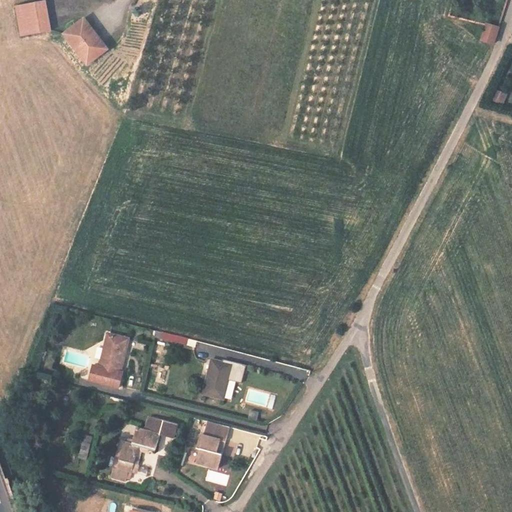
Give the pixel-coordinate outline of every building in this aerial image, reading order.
[(50,32),(45,1),(14,7),(20,37),(50,32)] [(100,46),(83,25),(80,21),(63,35),(87,64),(96,57),(92,52),(100,46)] [(86,22),(83,25),(100,46),(92,52),(96,57),(107,48),(86,22)] [(492,43),(497,27),(486,23),(481,39),(492,43)] [(496,89),(492,101),(503,105),(508,94),(496,89)] [(158,330),(157,336),(185,342),(187,337),(158,330)] [(94,363),(90,377),(120,384),(123,370),(120,370),(128,337),(109,332),(102,365),(94,363)] [(145,350),(147,340),(136,338),(135,349),(145,350)] [(241,383),(245,365),(222,359),(222,362),(210,359),(202,393),(222,398),(227,379),(241,383)] [(258,411),(250,409),(249,417),(256,419),(258,411)] [(132,442),(124,440),(119,457),(116,468),(113,467),(110,477),(125,481),(125,479),(129,480),(132,470),(136,471),(143,446),(156,449),(160,433),(174,437),(178,423),(148,415),(145,428),(136,426),(132,442)] [(222,449),(228,426),(206,420),(202,434),(199,433),(196,447),(199,448),(196,462),(217,468),(221,453),(215,451),(216,447),(222,449)] [(88,457),(91,435),(83,434),(79,456),(88,457)]
